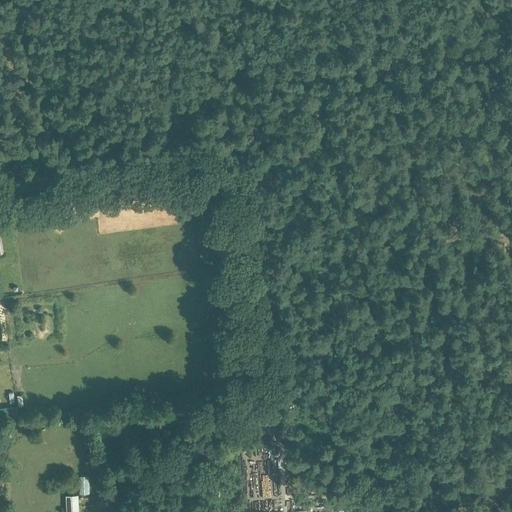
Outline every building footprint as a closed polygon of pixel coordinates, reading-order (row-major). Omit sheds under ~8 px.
[(31,204),(31,210),(33,221),(65,216),(62,199),(31,204)] [(167,404),(168,420),(194,418),(192,402),(167,404)] [(0,419),(20,417),(19,406),(0,407),(0,419)] [(152,429),(141,435),(149,449),(160,444),(152,429)] [(130,444),(112,453),(118,466),(136,457),(130,444)] [(90,493),(89,476),(78,476),(79,494),(90,493)] [(65,511),(79,511),(79,495),(65,495),(65,511)]
